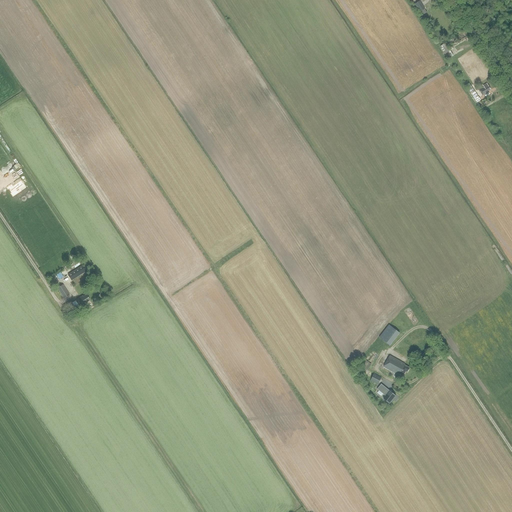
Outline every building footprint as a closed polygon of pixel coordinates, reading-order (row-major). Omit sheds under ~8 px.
[(415,4),(421,12),(425,9),(420,1),(415,4)] [(449,49),(445,43),(440,46),(448,59),(454,56),(451,51),(454,49),(452,47),(449,49)] [(487,92),(490,90),(487,83),(483,86),(484,88),(483,88),(483,87),(478,90),(480,93),(481,92),(483,96),(488,93),(487,92)] [(479,98),(471,85),(467,87),(477,102),(481,100),(479,97),(479,98)] [(20,189),(25,186),(21,181),(15,185),(14,183),(13,183),(12,185),(7,188),(8,190),(10,193),(13,197),(22,191),(20,189)] [(86,272),(82,266),(68,275),(71,281),(86,272)] [(57,288),(64,299),(70,295),(63,285),(57,288)] [(89,300),(86,295),(83,296),(82,296),(75,300),(80,307),(82,310),(88,307),(86,303),(86,302),(89,300)] [(390,346),(397,336),(400,333),(389,325),(379,337),(390,346)] [(408,372),(410,368),(405,365),(405,364),(390,356),(384,367),(399,376),(400,374),(403,376),(406,371),(408,372)] [(366,360),(366,361),(361,367),(367,371),(367,370),(368,370),(372,364),(366,360)] [(378,385),(382,377),(374,374),(370,381),(378,385)] [(386,396),(383,398),(390,404),(396,396),(382,384),(377,389),(380,391),(381,390),(383,391),(382,392),(386,396)]
